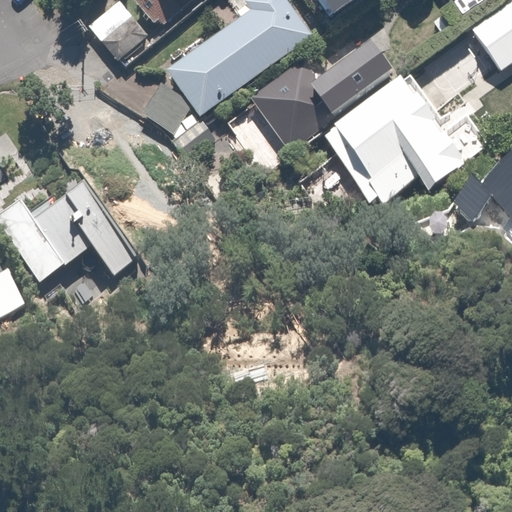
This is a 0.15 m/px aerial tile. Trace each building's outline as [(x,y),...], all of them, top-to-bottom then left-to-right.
[(141,0),(137,4),(161,29),(196,0),(141,0)] [(249,12),(219,33),(255,82),(313,38),(285,0),(245,0),(243,2),(249,12)] [(310,0),(330,28),(364,0),(310,0)] [(120,4),(85,29),(119,64),(148,38),(120,4)] [(219,33),(163,73),(198,119),(255,82),(219,33)] [(301,63),(249,102),(286,155),(335,120),(333,117),(389,77),(368,45),(323,78),(312,77),(301,63)] [(330,129),(320,142),(366,203),(377,196),(383,206),(417,179),(428,192),(462,165),(397,82),(330,129)] [(136,118),(172,137),(191,105),(156,86),(136,118)] [(201,124),(171,143),(187,163),(215,142),(201,124)] [(511,148),(477,188),(464,182),(447,207),(474,226),(502,227),(509,221),(511,223),(511,148)] [(242,181),(228,166),(204,190),(218,205),(242,181)] [(15,208),(0,219),(0,242),(38,287),(89,251),(114,280),(138,262),(74,177),(22,215),(15,208)] [(0,318),(24,306),(0,269),(0,318)]
